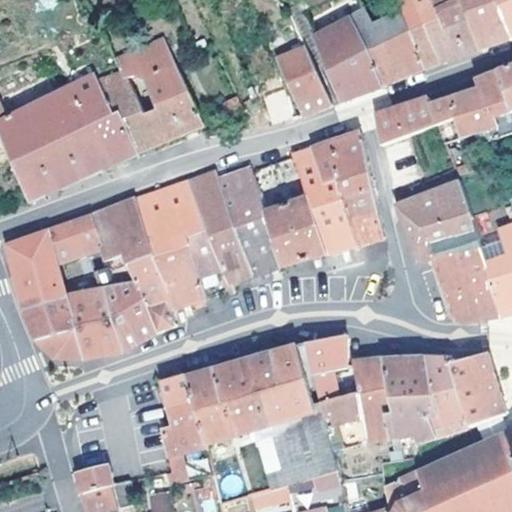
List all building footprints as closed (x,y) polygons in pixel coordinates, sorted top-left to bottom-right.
[(417,44),(429,71),(435,69),(444,65),(421,14),(415,0),(396,0),(408,22),(417,44)] [(415,0),(421,14),(444,65),(452,62),(468,57),(487,51),(472,22),(444,32),(431,0),(415,0)] [(472,22),(487,51),(500,47),(511,42),(511,30),(498,1),(498,0),(431,0),(444,32),(472,22)] [(511,0),(498,0),(498,1),(511,30),(511,0)] [(353,20),(387,87),(409,79),(417,76),(429,71),(417,44),(393,52),(370,11),(353,20)] [(353,20),(318,38),(333,70),(346,103),(368,95),(387,87),(353,20)] [(122,61),(128,74),(104,85),(120,117),(126,117),(143,155),(162,147),(164,144),(208,128),(193,94),(167,40),(122,61)] [(319,66),(312,50),(281,63),(291,81),(307,117),(320,113),(334,108),(336,107),(319,66)] [(44,61),(43,62),(54,78),(65,94),(78,87),(55,57),(44,61)] [(0,78),(0,101),(4,100),(54,78),(43,62),(0,78)] [(437,107),(443,126),(444,132),(449,144),(511,126),(511,94),(504,72),(483,81),(486,90),(476,93),(456,100),(437,107)] [(0,127),(5,125),(37,202),(43,200),(92,178),(130,161),(143,155),(126,117),(120,117),(104,85),(99,78),(78,87),(65,94),(28,112),(13,118),(0,124),(0,127)] [(261,87),(257,89),(262,99),(269,114),(280,108),(272,91),(264,91),(261,87)] [(443,126),(437,107),(433,99),(424,102),(400,110),(385,115),(381,125),(387,147),(443,126)] [(0,101),(0,124),(13,118),(4,100),(0,101)] [(239,100),(228,104),(234,117),(243,112),(239,100)] [(343,183),(347,199),(377,191),(365,134),(333,144),(316,150),(328,186),(343,183)] [(311,199),(331,255),(344,251),(359,247),(353,221),(347,199),(343,183),(328,186),(316,150),(296,157),(311,199)] [(230,188),(243,228),(245,235),(260,276),(263,275),(276,271),(286,268),(269,212),(266,202),(256,169),(241,175),(229,179),(226,181),(230,188)] [(190,184),(210,230),(214,238),(243,228),(230,188),(226,181),(223,182),(220,173),(217,174),(205,178),(190,184)] [(464,183),(401,207),(402,209),(423,264),(437,260),(459,319),(475,320),(500,317),(503,316),(495,287),(489,263),(474,210),(464,183)] [(140,202),(160,258),(195,245),(192,237),(210,230),(190,184),(161,194),(140,202)] [(347,199),(353,221),(382,213),(377,191),(347,199)] [(269,212),(286,268),(311,261),(327,256),(331,255),(311,199),(269,212)] [(106,253),(109,263),(123,259),(131,257),(134,267),(160,258),(140,202),(117,210),(98,217),(108,251),(106,253)] [(353,221),(359,247),(371,244),(388,239),(382,213),(353,221)] [(58,247),(61,262),(108,251),(98,217),(78,225),(53,234),(58,247)] [(243,228),(214,238),(215,241),(236,284),(248,280),(260,276),(245,235),(243,228)] [(214,238),(210,230),(192,237),(195,245),(200,261),(197,266),(203,284),(207,302),(224,297),(237,292),(236,284),(215,241),(214,238)] [(58,247),(53,234),(13,247),(21,278),(26,298),(36,328),(43,344),(59,360),(87,359),(80,334),(67,285),(61,262),(58,247)] [(167,279),(180,310),(190,307),(207,302),(203,284),(197,266),(200,261),(195,245),(160,258),(167,279)] [(495,287),(503,316),(511,314),(511,255),(489,263),(495,287)] [(160,258),(134,267),(141,285),(161,334),(171,330),(180,327),(177,315),(173,314),(174,311),(180,310),(167,279),(160,258)] [(109,263),(111,271),(117,289),(133,287),(123,259),(109,263)] [(80,334),(87,359),(102,356),(128,352),(109,291),(105,291),(99,275),(67,285),(80,334)] [(109,291),(128,352),(142,344),(161,334),(141,285),(133,287),(117,289),(109,291)] [(327,342),(309,344),(323,401),(343,397),(339,373),(353,370),(354,364),(351,340),(327,342)] [(315,386),(303,346),(263,355),(246,360),(204,373),(192,376),(206,429),(210,447),(290,422),(308,483),(317,480),(343,473),(335,454),(329,436),(325,423),(315,386)] [(475,426),(475,428),(481,426),(506,417),(511,415),(493,354),(474,360),(459,365),(468,402),(475,426)] [(444,439),(428,358),(423,358),(407,359),(389,361),(400,427),(403,439),(418,438),(425,446),(444,439)] [(428,358),(444,439),(475,428),(475,426),(468,402),(459,365),(458,359),(446,359),(428,358)] [(329,436),(335,454),(363,446),(381,442),(403,439),(400,427),(389,361),(378,361),(373,362),(358,363),(362,393),(343,397),(323,401),(324,407),(331,436),(329,436)] [(202,450),(209,449),(210,447),(206,429),(192,376),(179,380),(165,384),(177,429),(168,433),(172,456),(176,474),(188,471),(183,454),(202,450)] [(395,510),(395,511),(511,511),(511,429),(506,417),(481,426),(488,441),(486,442),(488,446),(471,455),(468,450),(465,452),(467,456),(450,463),(447,460),(443,462),(445,466),(427,474),(424,471),(420,472),(421,476),(389,489),(395,510)] [(86,483),(89,495),(117,487),(113,467),(83,474),(86,483)] [(343,473),(317,480),(320,490),(336,487),(335,483),(344,479),(343,473)] [(308,483),(290,488),(293,499),(304,496),(307,502),(322,498),(320,490),(317,480),(308,483)] [(363,511),(356,480),(345,482),(349,505),(350,507),(351,511),(363,511)] [(139,504),(134,485),(117,489),(123,509),(132,506),(139,504)] [(91,505),(93,511),(113,511),(123,509),(117,489),(117,487),(89,495),(91,505)] [(297,511),(293,499),(290,488),(250,500),(253,511),(297,511)] [(171,511),(170,491),(150,493),(151,511),(171,511)]
